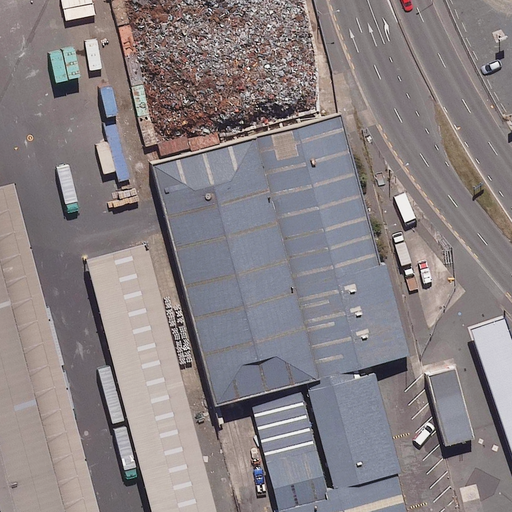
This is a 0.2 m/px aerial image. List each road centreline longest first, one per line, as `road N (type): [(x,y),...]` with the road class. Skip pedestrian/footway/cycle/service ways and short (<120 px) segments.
road 1 (secondary): [(511,273),(426,164),(351,0)]
road 2 (secondary): [(413,0),(511,175)]
